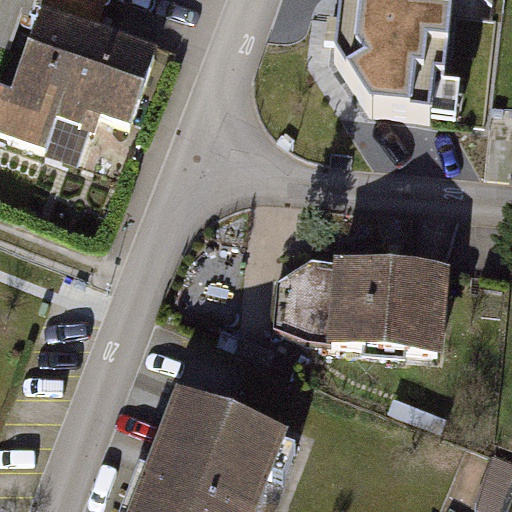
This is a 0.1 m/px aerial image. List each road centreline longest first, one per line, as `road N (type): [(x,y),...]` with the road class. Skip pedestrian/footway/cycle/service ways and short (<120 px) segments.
road 1 (residential): [(188,175),(61,511)]
road 2 (residential): [(511,204),(188,175)]
road 3 (residential): [(255,0),(188,175)]
